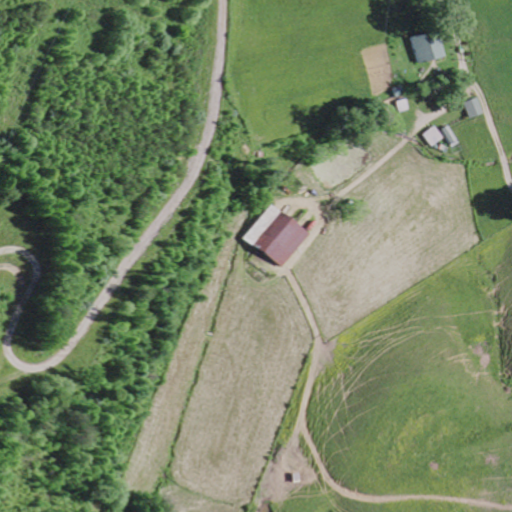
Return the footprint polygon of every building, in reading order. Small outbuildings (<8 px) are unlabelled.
[(414,63),(439,55),(431,30),(406,38),(414,63)] [(480,113),(474,98),(460,103),(466,118),(480,113)] [(455,141),(446,125),(439,129),(448,145),(455,141)] [(440,138),(431,126),(419,134),(428,147),(440,138)] [(245,240),(281,268),(308,234),(272,206),(245,240)]
